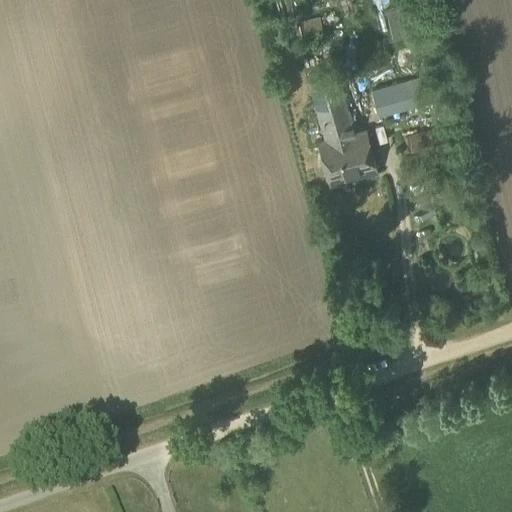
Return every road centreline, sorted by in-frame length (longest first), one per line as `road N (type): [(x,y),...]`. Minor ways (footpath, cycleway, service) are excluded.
road 1 (track): [(511,333),(320,392),(151,458)]
road 2 (unclassified): [(1,511),(151,458)]
road 3 (track): [(320,392),(348,418),(379,511)]
